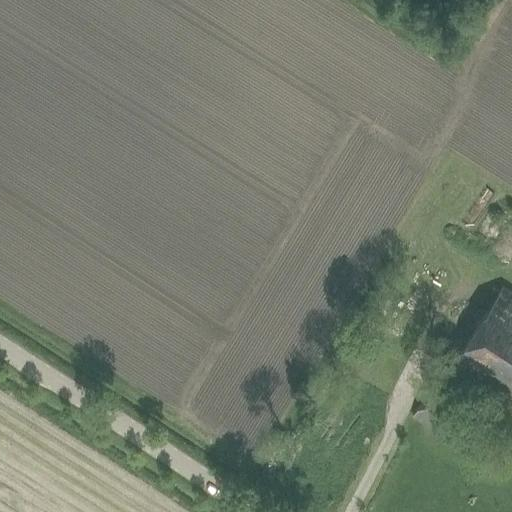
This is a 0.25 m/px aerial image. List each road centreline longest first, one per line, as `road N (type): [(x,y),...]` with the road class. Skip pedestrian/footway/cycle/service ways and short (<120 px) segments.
road 1 (secondary): [(244,511),(0,352)]
road 2 (unknown): [(370,511),(427,387),(458,379),(511,403)]
